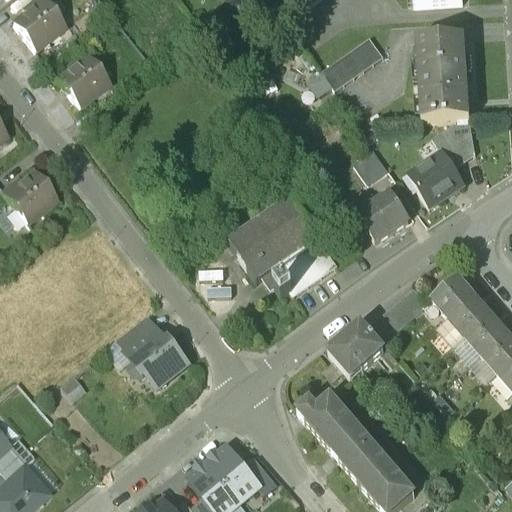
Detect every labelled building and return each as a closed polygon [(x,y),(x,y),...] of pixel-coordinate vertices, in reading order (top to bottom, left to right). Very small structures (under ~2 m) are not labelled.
[(283,0),(264,14),(277,32),(321,0),(283,0)] [(405,0),(406,14),(454,12),(453,0),(405,0)] [(38,3),(21,16),(24,20),(11,30),(33,58),(63,35),(38,3)] [(362,48),(313,82),(326,101),(375,66),(362,48)] [(457,48),(408,51),(413,134),(462,131),(457,48)] [(82,59),(65,73),(69,77),(55,87),(76,115),(107,92),(82,59)] [(130,78),(114,90),(121,100),(137,88),(130,78)] [(326,101),(313,82),(301,91),(314,109),(326,101)] [(462,135),(446,136),(436,142),(457,173),(467,166),(462,135)] [(457,173),(436,142),(423,150),(432,163),(434,162),(445,180),(457,173)] [(365,162),(345,175),(359,195),(379,181),(365,162)] [(432,163),(398,185),(420,219),(456,196),(445,180),(434,162),(432,163)] [(33,179),(19,189),(16,185),(0,197),(0,199),(19,225),(24,230),(54,206),(33,179)] [(382,203),(348,225),(367,254),(401,232),(382,203)] [(282,210),(221,253),(248,290),(257,284),(266,296),(275,290),(266,277),(308,248),(282,210)] [(308,248),(266,277),(275,290),(283,300),(281,301),(284,305),(327,275),(308,248)] [(453,286),(427,309),(444,328),(470,305),(453,286)] [(283,300),(275,290),(266,296),(273,307),(281,301),(283,300)] [(410,294),(401,302),(416,320),(425,313),(410,294)] [(401,302),(360,337),(379,359),(393,347),(389,342),(416,320),(401,302)] [(470,305),(444,328),(460,347),(486,324),(470,305)] [(486,324),(460,347),(476,366),(502,343),(486,324)] [(360,337),(357,333),(323,362),(345,388),(379,359),(360,337)] [(128,336),(117,344),(127,357),(137,349),(128,336)] [(127,357),(124,359),(131,369),(127,372),(127,376),(132,384),(137,384),(143,379),(154,393),(184,371),(169,351),(160,344),(154,336),(137,349),(127,357)] [(511,354),(502,343),(476,366),(492,385),(511,367),(511,354)] [(511,367),(492,385),(509,404),(511,401),(511,367)] [(348,432),(325,405),(311,417),(305,409),(292,420),(321,453),(348,432)] [(379,467),(348,432),(321,453),(351,490),(379,467)] [(0,461),(10,452),(0,441),(0,461)] [(207,469),(240,509),(259,493),(226,453),(218,460),(215,457),(208,463),(211,466),(207,469)] [(396,511),(408,502),(379,467),(351,490),(370,511),(396,511)] [(236,511),(240,509),(207,469),(203,472),(201,469),(194,474),(196,477),(187,485),(209,511),(236,511)] [(35,511),(47,501),(23,473),(0,493),(0,511),(35,511)]
